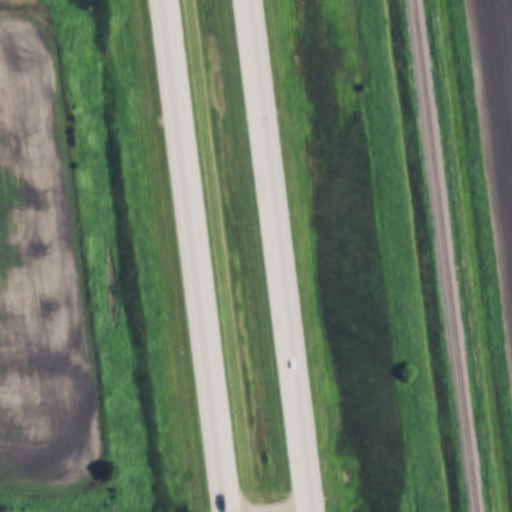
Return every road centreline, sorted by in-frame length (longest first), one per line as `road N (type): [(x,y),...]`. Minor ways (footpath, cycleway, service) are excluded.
road 1 (motorway): [(164,0),(227,511)]
road 2 (motorway): [(304,511),(242,0)]
